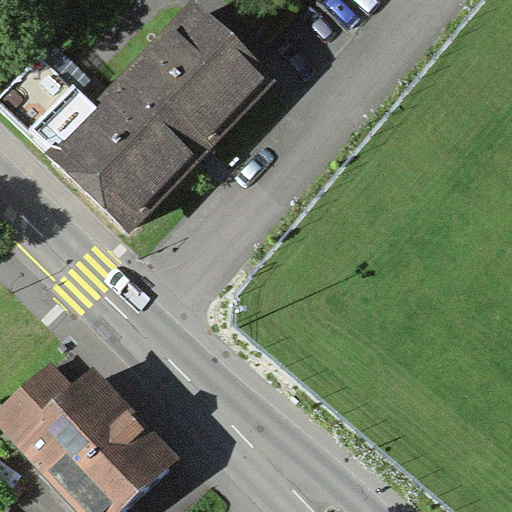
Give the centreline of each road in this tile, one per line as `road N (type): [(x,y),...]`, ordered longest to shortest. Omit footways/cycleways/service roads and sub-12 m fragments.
road 1 (residential): [(140,329),(443,0)]
road 2 (tertiary): [(140,329),(337,511)]
road 3 (tertiary): [(0,194),(140,329)]
